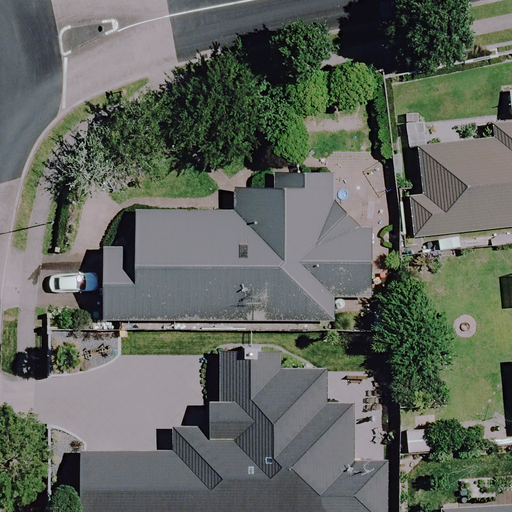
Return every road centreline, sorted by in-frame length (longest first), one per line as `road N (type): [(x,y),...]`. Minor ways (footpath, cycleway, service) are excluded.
road 1 (tertiary): [(48,28),(182,0)]
road 2 (tertiary): [(48,28),(42,97),(0,150)]
